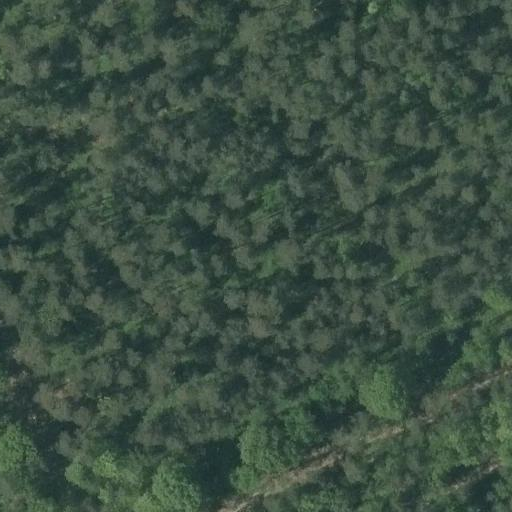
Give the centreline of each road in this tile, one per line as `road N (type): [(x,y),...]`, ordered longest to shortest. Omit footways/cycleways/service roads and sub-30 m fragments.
road 1 (track): [(511,370),(226,511)]
road 2 (track): [(0,326),(70,511)]
road 3 (track): [(404,511),(511,458)]
